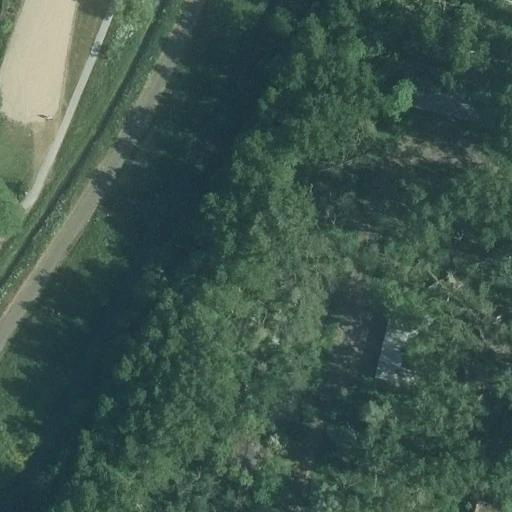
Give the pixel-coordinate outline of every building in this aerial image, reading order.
[(479,126),(489,88),(409,68),(400,107),(410,110),(431,115),(440,117),(450,119),(470,124),(479,126)] [(307,172),(301,169),(303,166),(291,161),(283,178),(294,183),(299,173),(305,176),(307,172)] [(374,391),(413,400),(432,321),(393,312),(391,322),(386,342),(383,352),(381,362),(376,381),(374,391)] [(210,340),(205,337),(207,335),(196,328),(186,344),(196,351),(202,341),(207,344),(210,340)] [(267,458),(270,448),(231,438),(221,477),(260,486),(263,476),(267,458)] [(116,511),(114,510),(116,508),(106,500),(97,511),(116,511)]
